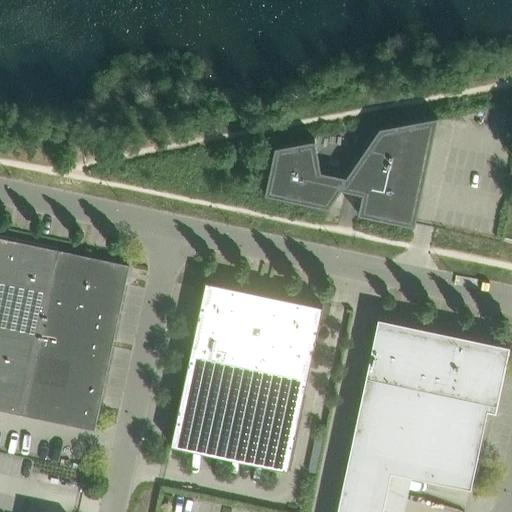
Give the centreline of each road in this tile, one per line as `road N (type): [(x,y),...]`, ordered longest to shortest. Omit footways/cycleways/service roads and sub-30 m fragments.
road 1 (unknown): [(0,429),(123,460),(298,489),(342,263)]
road 2 (unclassified): [(511,299),(172,227)]
road 3 (unclassified): [(172,227),(112,511)]
road 4 (unknown): [(320,511),(372,270)]
road 5 (unclassified): [(172,227),(0,191)]
